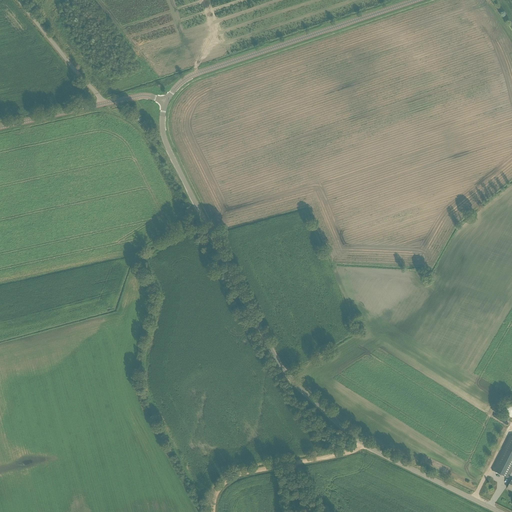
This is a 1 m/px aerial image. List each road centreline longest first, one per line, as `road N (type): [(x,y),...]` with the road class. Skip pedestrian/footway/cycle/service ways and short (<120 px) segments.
road 1 (unclassified): [(507,511),(364,442),(295,381),(170,152)]
road 2 (unclassified): [(165,103),(193,76),(421,0)]
road 3 (track): [(213,511),(233,477),(364,442)]
road 4 (track): [(0,277),(92,255),(134,254)]
road 5 (unclassified): [(18,0),(102,104)]
